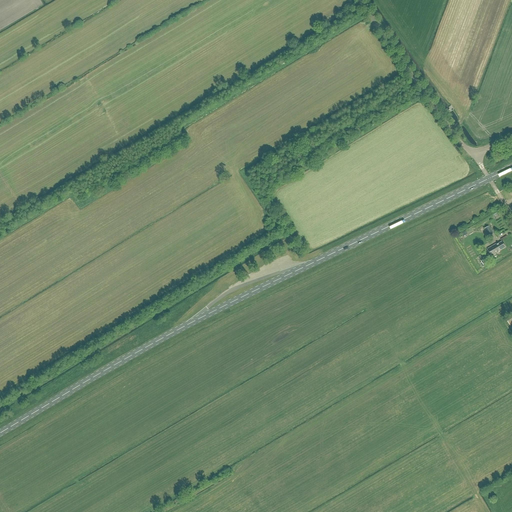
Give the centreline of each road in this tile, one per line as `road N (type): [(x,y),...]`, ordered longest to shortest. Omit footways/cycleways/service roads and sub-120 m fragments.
road 1 (primary): [(0,432),(184,325),(488,178)]
road 2 (unclassified): [(472,155),(359,0)]
